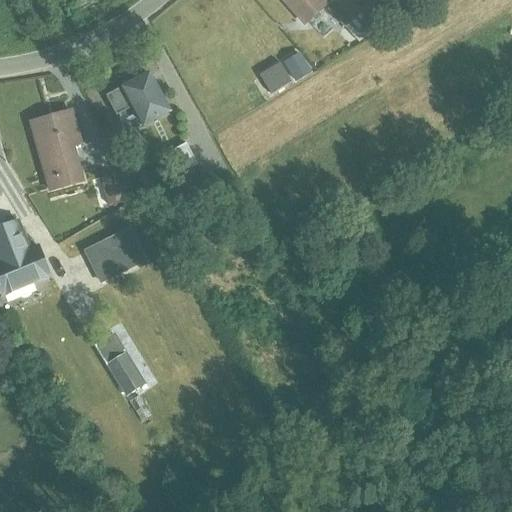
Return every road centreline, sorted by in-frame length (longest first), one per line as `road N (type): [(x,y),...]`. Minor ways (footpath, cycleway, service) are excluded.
road 1 (track): [(313,412),(328,388),(326,356),(135,17)]
road 2 (track): [(313,412),(350,427),(455,412),(511,375)]
road 3 (residential): [(0,67),(84,48),(156,0)]
